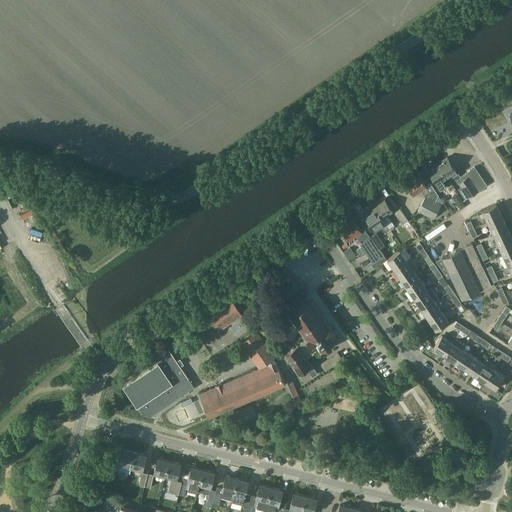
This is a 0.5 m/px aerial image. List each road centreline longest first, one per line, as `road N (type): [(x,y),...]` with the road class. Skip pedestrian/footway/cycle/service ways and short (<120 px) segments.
road 1 (unclassified): [(0,161),(136,202),(180,198),(473,0)]
road 2 (tertiary): [(449,511),(81,417)]
road 3 (tertiary): [(81,417),(93,383),(128,340),(307,217)]
road 4 (residential): [(498,417),(455,399),(402,354),(307,217)]
road 5 (tertiary): [(307,217),(460,112)]
